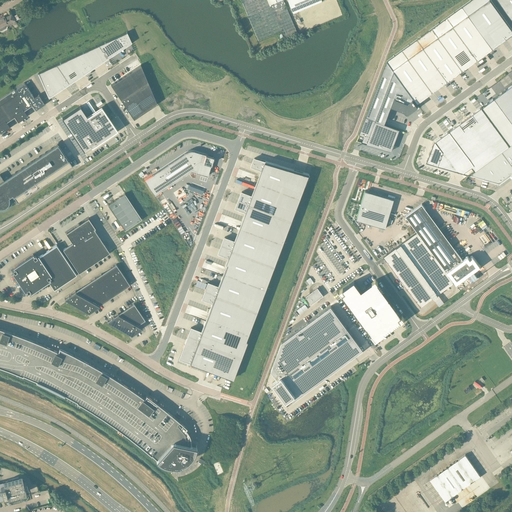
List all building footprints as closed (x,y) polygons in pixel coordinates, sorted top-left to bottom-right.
[(298,35),(283,0),(241,0),(259,41),(280,32),(284,41),(298,35)] [(321,0),(287,0),(293,13),(298,11),(322,1),(321,0)] [(511,29),(490,0),(470,0),(462,6),(492,49),(511,34),(511,29)] [(511,0),(497,0),(511,20),(511,0)] [(462,6),(387,61),(417,103),(492,49),(462,6)] [(4,16),(0,18),(0,30),(1,31),(6,28),(6,27),(5,25),(15,20),(11,14),(5,18),(4,16)] [(93,67),(92,66),(102,60),(103,60),(107,57),(112,54),(111,53),(125,44),(126,45),(130,42),(126,33),(127,33),(127,32),(38,73),(38,74),(38,73),(48,95),(49,95),(50,96),(52,94),(54,92),(64,85),(64,86),(65,86),(73,80),(73,79),(83,72),(83,73),(84,73),(92,67),(93,67)] [(386,61),(366,116),(384,123),(386,118),(391,106),(403,110),(404,110),(404,111),(405,111),(405,112),(406,113),(407,113),(408,113),(409,112),(418,106),(412,99),(413,98),(386,61)] [(157,103),(140,65),(111,85),(134,119),(157,103)] [(15,88),(28,108),(32,105),(35,110),(45,104),(38,94),(34,97),(24,82),(15,88)] [(511,85),(506,89),(494,98),(511,123),(511,85)] [(24,110),(28,108),(15,88),(6,94),(23,118),(27,115),(24,110)] [(18,122),(23,118),(6,94),(0,98),(0,103),(10,119),(14,117),(18,122)] [(6,122),(10,119),(0,103),(0,122),(5,130),(10,127),(6,122)] [(80,106),(62,118),(84,151),(91,146),(92,147),(117,130),(101,106),(87,116),(80,106)] [(475,171),(509,145),(488,116),(482,107),(481,107),(479,108),(479,109),(452,129),(451,129),(449,130),(449,131),(447,132),(446,133),(435,142),(434,143),(432,147),(431,149),(430,150),(430,152),(429,154),(429,155),(428,158),(427,161),(436,164),(460,171),(461,172),(463,172),(471,166),(474,170),(475,171)] [(391,151),(399,129),(384,123),(366,116),(357,141),(391,151)] [(511,143),(470,174),(499,183),(511,174),(511,173),(511,171),(511,143)] [(0,207),(0,208),(3,207),(6,206),(8,205),(9,202),(9,200),(9,197),(12,195),(17,203),(18,202),(18,201),(21,200),(23,198),(23,199),(24,198),(24,197),(29,194),(29,195),(30,194),(30,193),(35,190),(35,191),(36,190),(36,189),(41,186),(41,187),(42,186),(42,185),(47,182),(47,183),(48,182),(48,181),(53,178),(53,179),(54,178),(54,177),(59,174),(59,175),(60,174),(60,173),(65,170),(65,171),(66,170),(66,169),(71,166),(71,167),(72,166),(70,162),(71,161),(66,156),(63,153),(58,145),(58,144),(56,144),(57,145),(52,148),(50,148),(51,149),(46,152),(45,152),(45,153),(40,156),(39,156),(39,157),(34,160),(33,160),(33,161),(32,162),(31,161),(31,162),(30,163),(29,162),(29,163),(28,164),(27,164),(27,165),(22,168),(21,168),(21,169),(16,172),(15,172),(15,173),(10,176),(9,176),(9,177),(4,180),(0,174),(0,207)] [(186,152),(157,171),(167,186),(190,171),(207,176),(212,159),(213,156),(207,155),(207,154),(195,151),(193,150),(192,150),(190,150),(189,150),(187,151),(186,152)] [(191,327),(179,358),(232,378),(309,174),(254,158),(252,164),(251,166),(262,170),(252,195),(242,191),(235,208),(246,212),(235,241),(225,237),(218,253),(229,257),(218,286),(208,282),(201,298),(212,302),(201,331),(191,327)] [(365,190),(356,219),(385,228),(394,199),(365,190)] [(125,229),(142,218),(125,193),(108,204),(125,229)] [(85,237),(95,231),(94,229),(95,228),(88,218),(77,226),(85,237)] [(415,228),(417,232),(447,273),(450,272),(457,281),(477,265),(473,259),(472,259),(470,256),(464,261),(455,249),(451,252),(427,219),(415,228)] [(85,237),(77,226),(66,233),(72,243),(74,245),(82,239),(85,237)] [(109,252),(95,231),(85,237),(82,239),(96,261),(109,252)] [(417,232),(383,257),(386,261),(387,261),(399,277),(421,306),(432,297),(433,298),(438,294),(437,294),(448,285),(449,286),(454,283),(447,273),(417,232)] [(96,261),(82,239),(74,245),(72,243),(63,249),(79,273),(96,261)] [(76,274),(56,245),(39,256),(38,255),(36,256),(35,254),(34,255),(33,254),(13,267),(14,269),(12,270),(13,271),(12,272),(25,292),(28,290),(30,293),(48,281),(54,289),(76,274)] [(117,265),(116,264),(113,266),(110,268),(111,268),(111,269),(110,270),(104,275),(103,274),(102,275),(101,274),(96,277),(95,278),(90,281),(91,282),(91,281),(91,282),(90,283),(90,284),(84,288),(82,289),(79,291),(77,292),(76,292),(76,291),(75,291),(70,294),(71,294),(69,295),(64,298),(69,301),(71,302),(76,305),(77,306),(82,308),(84,309),(88,312),(93,309),(95,308),(99,305),(97,304),(100,302),(106,298),(107,298),(109,296),(110,297),(110,298),(115,294),(114,294),(114,293),(115,292),(121,288),(122,288),(123,287),(124,288),(127,286),(129,284),(129,283),(126,279),(120,270),(117,265)] [(343,289),(339,291),(368,331),(371,335),(373,335),(376,339),(382,334),(384,334),(391,329),(394,326),(398,324),(399,322),(404,319),(375,280),(372,282),(361,290),(354,281),(343,289)] [(305,296),(311,304),(323,296),(317,288),(305,296)] [(128,307),(129,308),(128,309),(128,310),(121,314),(120,315),(118,313),(113,317),(112,318),(107,321),(112,324),(112,323),(113,324),(118,327),(120,328),(125,331),(126,332),(131,335),(134,333),(133,333),(135,332),(136,331),(137,330),(137,331),(142,327),(137,325),(145,320),(137,309),(138,309),(134,304),(134,303),(131,305),(128,307)] [(282,342),(271,371),(277,379),(272,382),(286,401),(290,397),(293,401),(307,390),(338,368),(354,356),(363,350),(347,328),(331,306),(282,342)] [(0,366),(1,367),(10,342),(7,341),(11,332),(0,328),(0,366)] [(15,333),(12,332),(11,332),(7,341),(10,342),(1,367),(8,370),(22,375),(37,341),(35,341),(22,336),(23,336),(20,335),(20,336),(14,334),(15,333)] [(56,350),(47,346),(45,345),(43,344),(43,345),(37,343),(38,342),(37,341),(22,375),(23,376),(23,375),(36,381),(38,382),(39,382),(43,384),(54,361),(52,360),(56,350)] [(69,352),(67,351),(59,348),(58,351),(56,350),(52,360),(54,361),(43,384),(51,387),(61,393),(61,394),(64,395),(64,394),(77,401),(76,402),(83,406),(99,380),(96,379),(102,370),(98,368),(98,367),(96,366),(95,367),(90,364),(91,363),(89,362),(76,356),(76,355),(74,354),(74,355),(68,353),(69,352)] [(99,380),(83,406),(90,410),(103,418),(115,427),(127,436),(133,440),(161,405),(160,404),(159,405),(154,402),(155,401),(153,399),(153,400),(146,395),(144,398),(139,394),(140,394),(138,393),(137,394),(132,390),(133,389),(131,388),(119,381),(119,380),(117,379),(117,380),(112,377),(112,376),(110,374),(110,375),(102,370),(96,379),(99,380)] [(161,407),(162,406),(161,405),(133,440),(139,445),(151,455),(152,454),(156,459),(156,460),(185,427),(180,423),(181,422),(179,420),(178,421),(174,417),(175,416),(173,415),(172,416),(161,407)] [(164,464),(167,465),(168,465),(172,465),(176,465),(180,464),(183,463),(184,462),(187,460),(190,458),(190,457),(192,454),(193,454),(194,451),(195,451),(196,448),(196,447),(196,446),(195,446),(191,445),(190,445),(191,442),(191,440),(190,438),(190,436),(189,434),(188,432),(187,431),(186,429),(185,429),(186,428),(185,427),(156,460),(160,462),(164,464)] [(473,481),(480,476),(480,475),(468,459),(465,454),(458,459),(461,464),(440,479),(437,474),(430,479),(430,480),(439,492),(445,501),(452,496),(451,495),(473,480),(473,481)] [(499,463),(503,468),(511,462),(507,457),(499,463)] [(22,477),(18,478),(18,477),(3,481),(4,485),(1,486),(0,484),(0,498),(3,497),(5,503),(21,499),(22,498),(23,498),(24,497),(24,496),(25,494),(25,493),(25,492),(26,492),(22,477)]
